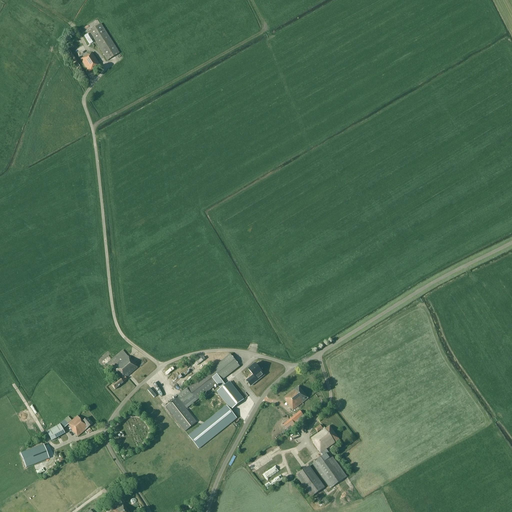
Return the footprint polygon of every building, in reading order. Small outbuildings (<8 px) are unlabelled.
[(107,61),(118,53),(100,24),(88,31),(107,61)] [(65,59),(71,54),(68,49),(61,53),(65,59)] [(89,73),(99,66),(91,53),(88,55),(80,60),(89,73)] [(77,63),(72,55),(67,58),(73,66),(77,63)] [(79,66),(77,63),(73,66),(84,83),(88,81),(87,78),(82,70),(79,66)] [(137,368),(122,350),(107,363),(121,380),(120,380),(119,379),(111,386),(115,390),(123,383),(122,383),(127,380),(126,378),(137,368)] [(186,409),(216,385),(221,391),(216,395),(225,406),(243,391),(236,383),(236,384),(233,380),(225,387),(221,382),(240,367),(230,355),(176,398),(177,398),(165,407),(185,432),(196,423),(186,409)] [(263,375),(254,364),(247,370),(252,376),(245,381),(250,386),(263,375)] [(292,411),(307,399),(298,387),(283,398),(286,401),(285,402),(292,411)] [(238,396),(245,406),(250,402),(243,393),(238,396)] [(142,398),(162,425),(168,421),(148,394),(142,398)] [(237,419),(226,406),(188,436),(199,449),(237,419)] [(300,411),(283,425),(288,431),(295,425),(305,418),(300,411)] [(77,438),(91,425),(86,419),(81,423),(76,417),(71,422),(67,417),(59,425),(46,432),(51,441),(64,434),(62,429),(63,429),(67,425),(70,428),(69,428),(77,438)] [(330,489),(346,477),(329,453),(328,453),(326,449),(339,440),(329,426),(311,440),(313,443),(313,444),(320,454),(320,453),(323,457),(312,464),(330,489)] [(49,459),(43,445),(20,454),(25,468),(49,459)] [(251,474),(269,464),(265,455),(247,465),(251,474)] [(268,488),(287,477),(280,465),(261,476),(264,481),(268,479),(270,482),(266,484),(268,488)] [(311,498),(324,488),(309,467),(296,477),(311,498)]
